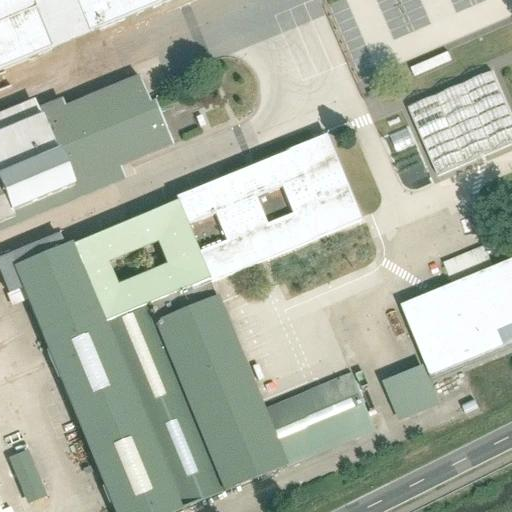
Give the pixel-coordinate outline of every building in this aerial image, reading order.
[(0,0),(0,80),(192,0),(0,0)] [(441,178),(511,149),(511,99),(501,73),(413,108),(441,178)] [(48,113),(76,184),(175,146),(148,75),(48,113)] [(0,218),(69,189),(29,94),(0,106),(0,218)] [(0,262),(0,269),(98,511),(167,511),(366,431),(339,365),(248,402),(200,285),(354,222),(318,134),(0,262)] [(428,364),(436,383),(511,352),(511,269),(407,311),(428,364)] [(36,452),(16,457),(30,504),(49,498),(36,452)]
